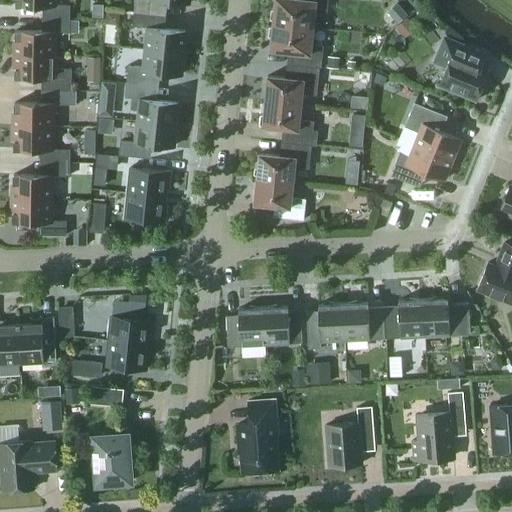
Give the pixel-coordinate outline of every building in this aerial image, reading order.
[(57,4),(57,0),(17,0),(17,5),(43,5),(43,18),(70,18),(70,4),(57,4)] [(189,3),(189,0),(135,0),(135,12),(161,14),(162,0),(189,3)] [(327,11),(328,0),(276,0),(274,23),(314,27),(315,10),(327,11)] [(408,16),(398,5),(389,14),(398,25),(408,16)] [(106,24),(119,25),(121,12),(107,11),(106,24)] [(159,28),(161,14),(135,12),(133,26),(149,27),(147,49),(184,53),(186,31),(159,28)] [(70,32),(70,18),(43,18),(43,30),(17,30),(16,53),(56,54),(57,32),(70,32)] [(399,27),(404,34),(415,25),(409,18),(399,27)] [(312,44),(314,27),(274,23),(271,50),(293,52),(291,64),(295,65),(295,64),(320,67),(321,67),(324,45),(312,44)] [(439,86),(476,101),(488,71),(482,68),(487,55),(445,38),(436,61),(447,66),(439,86)] [(181,75),(184,53),(147,49),(145,67),(129,65),(127,83),(153,86),(155,72),(181,75)] [(77,90),(72,90),(72,77),(72,68),(56,68),(56,54),(16,53),(16,77),(42,77),(42,90),(77,90)] [(340,57),(329,56),(328,67),(339,68),(340,57)] [(318,81),(320,67),(295,64),(295,65),(293,78),(268,76),(266,101),(286,103),(301,104),(303,94),(317,95),(318,81)] [(101,81),(101,69),(88,69),(88,81),(101,81)] [(115,93),(116,83),(102,82),(101,92),(115,93)] [(152,100),(153,86),(127,83),(126,97),(132,98),(131,110),(140,111),(139,121),(176,124),(178,102),(152,100)] [(77,104),(77,90),(42,90),(42,102),(15,102),(15,125),(55,126),(55,104),(77,104)] [(368,97),(355,96),(354,109),(367,110),(368,97)] [(300,119),(301,104),(286,103),(266,101),(263,126),(288,128),(287,142),(293,143),(312,144),(312,145),(317,145),(318,131),(313,130),(314,121),(300,119)] [(415,144),(453,159),(461,139),(442,131),(448,116),(415,103),(405,127),(420,132),(415,144)] [(174,146),(176,124),(139,121),(137,142),(121,140),(119,155),(145,157),(147,144),(174,146)] [(55,149),(55,126),(15,125),(15,149),(55,149)] [(351,135),(350,145),(363,146),(364,136),(351,135)] [(96,153),(96,142),(85,141),(85,153),(96,153)] [(309,168),(312,145),(312,144),(293,143),(287,142),(285,156),(260,153),(258,178),(293,182),(295,167),(309,168)] [(445,180),(453,159),(415,144),(411,156),(400,152),(391,175),(415,185),(420,170),(445,180)] [(59,163),(70,163),(71,150),(60,149),(59,163)] [(97,152),(95,167),(108,168),(117,169),(119,155),(97,152)] [(70,176),(70,163),(59,163),(59,176),(70,176)] [(129,192),(166,196),(167,187),(169,187),(169,186),(171,171),(166,171),(131,167),(129,192)] [(14,197),(54,198),(54,174),(14,174),(14,197)] [(292,196),(293,182),(258,178),(255,203),(280,206),(279,217),(304,220),(306,198),(292,196)] [(388,182),(384,193),(393,196),(397,185),(388,182)] [(511,185),(501,211),(511,215),(511,185)] [(165,205),(166,196),(129,192),(126,217),(161,220),(165,221),(167,207),(167,205),(165,205)] [(54,220),(54,198),(14,197),(13,221),(40,221),(39,234),(67,235),(67,220),(54,220)] [(378,211),(388,215),(393,202),(384,198),(378,211)] [(105,203),(93,202),(91,230),(104,231),(105,203)] [(511,244),(505,242),(496,265),(488,262),(478,288),(511,302),(511,244)] [(424,299),(426,336),(471,334),(469,303),(449,304),(448,297),(447,298),(447,297),(424,299)] [(386,338),(426,336),(424,299),(400,300),(399,300),(399,305),(384,306),(386,338)] [(344,303),(346,340),(385,338),(384,306),(369,307),(368,302),(367,302),(367,301),(344,303)] [(321,342),(346,340),(344,303),(320,304),(319,304),(319,311),(307,311),(309,348),(322,348),(321,342)] [(264,307),(266,345),(290,343),(302,343),(301,311),(289,312),(288,306),(287,306),(264,307)] [(59,308),(61,336),(75,335),(73,307),(59,308)] [(228,347),(266,345),(264,307),(240,308),(239,308),(239,315),(227,315),(228,347)] [(110,340),(147,344),(148,335),(151,335),(151,334),(152,320),(147,320),(147,319),(113,316),(110,340)] [(19,324),(21,364),(44,363),(44,361),(57,360),(55,317),(41,318),(41,323),(19,324)] [(0,324),(0,364),(21,364),(19,324),(0,324)] [(146,354),(147,344),(110,340),(107,365),(142,369),(147,369),(148,355),(149,355),(149,354),(146,354)] [(72,373),(101,377),(103,363),(74,360),(72,373)] [(332,383),(330,361),(307,363),(309,384),(332,383)] [(306,386),(305,369),(292,370),(293,387),(306,386)] [(361,382),(361,370),(348,370),(348,383),(361,382)] [(448,379),(438,379),(439,389),(448,388),(448,379)] [(60,385),(38,386),(38,396),(60,395),(60,385)] [(91,403),(122,407),(124,389),(92,386),(91,403)] [(80,403),(78,387),(66,389),(67,405),(80,403)] [(466,425),(464,391),(448,392),(450,413),(418,415),(420,440),(412,441),(414,459),(454,456),(452,426),(466,425)] [(242,444),(245,472),(277,469),(273,423),(278,422),(276,399),(251,401),(253,423),(237,424),(239,444),(242,444)] [(44,429),(62,428),(60,400),(42,401),(44,429)] [(511,403),(490,405),(493,453),(511,451),(511,403)] [(361,435),(374,434),(372,406),(357,407),(358,422),(326,425),(329,465),(363,463),(361,435)] [(0,450),(3,490),(35,488),(34,472),(58,470),(55,440),(31,442),(31,440),(20,441),(19,425),(0,426),(0,450)] [(94,435),(97,483),(132,481),(128,433),(94,435)]
